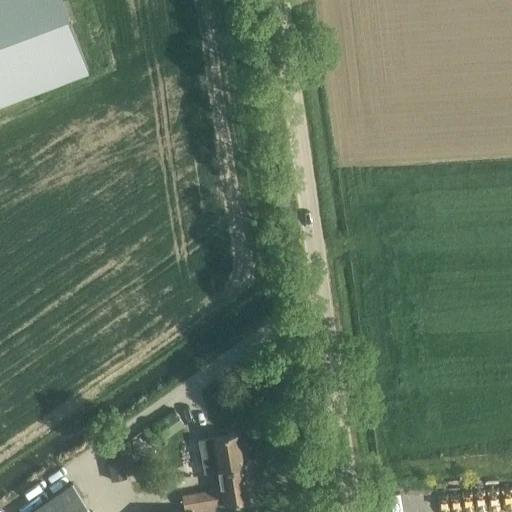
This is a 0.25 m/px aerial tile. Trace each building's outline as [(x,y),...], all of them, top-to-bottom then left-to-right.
[(61,0),(0,0),(0,102),(88,69),(61,0)] [(164,437),(184,425),(176,411),(156,423),(164,437)] [(204,473),(219,470),(243,466),(237,433),(198,440),(204,473)] [(122,458),(108,461),(112,480),(125,477),(122,458)] [(130,474),(143,472),(142,460),(128,462),(130,474)] [(191,511),(191,508),(219,503),(220,505),(249,500),(243,466),(219,470),(221,483),(216,484),(217,490),(182,496),(184,511),(176,511),(191,511)] [(91,511),(73,484),(30,511),(91,511)]
